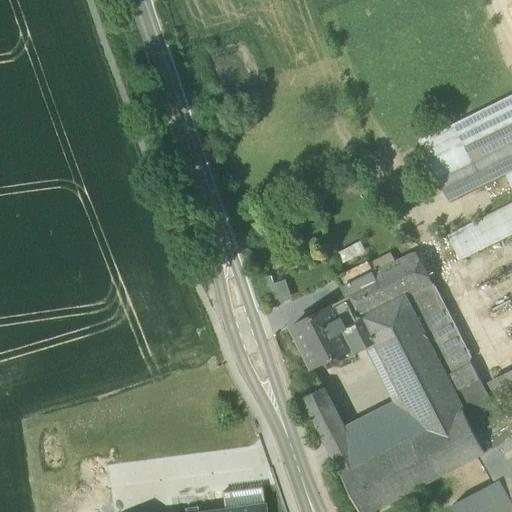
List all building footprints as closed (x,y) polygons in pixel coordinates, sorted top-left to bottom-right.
[(511,94),(419,140),(439,179),(473,163),(466,148),(511,126),(511,94)] [(511,126),(466,148),(473,163),(511,143),(511,126)] [(439,179),(450,202),(511,171),(511,143),(473,163),(439,179)] [(387,203),(401,219),(410,212),(395,195),(387,203)] [(511,203),(446,237),(459,261),(511,234),(511,203)] [(382,357),(404,400),(446,377),(405,297),(432,284),(416,254),(374,275),(374,274),(343,290),(348,300),(340,303),(357,328),(365,324),(375,344),(381,357),(382,357)] [(337,278),(343,290),(374,274),(368,262),(337,278)] [(268,275),(258,276),(261,302),(288,298),(286,279),(269,281),(268,275)] [(492,403),(432,284),(405,297),(446,377),(453,391),(485,453),(511,440),(492,403)] [(291,328),(311,367),(351,349),(354,355),(375,344),(365,324),(357,328),(340,303),(332,307),(291,328)] [(404,400),(410,413),(453,391),(446,377),(404,400)] [(303,400),(325,444),(344,431),(322,389),(303,400)] [(421,433),(361,464),(341,475),(360,511),(372,511),(480,456),(485,453),(453,391),(410,413),(421,433)] [(404,400),(344,431),(351,445),(361,464),(421,433),(410,413),(404,400)] [(325,444),(333,459),(351,445),(344,431),(325,444)] [(499,481),(511,505),(511,439),(511,440),(485,453),(480,456),(494,484),(499,481)] [(333,459),(341,475),(361,464),(351,445),(333,459)] [(511,511),(511,505),(499,481),(494,484),(452,506),(455,511),(511,511)]
